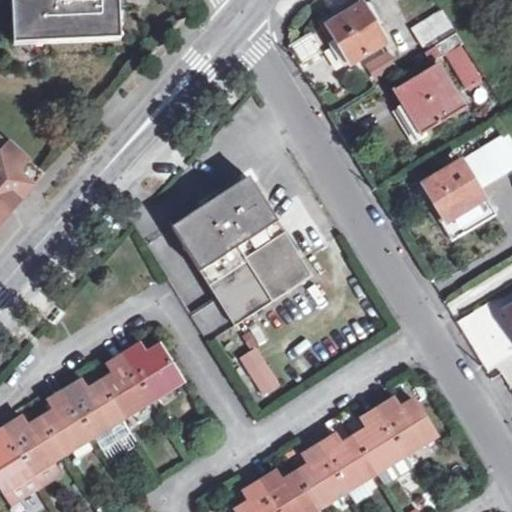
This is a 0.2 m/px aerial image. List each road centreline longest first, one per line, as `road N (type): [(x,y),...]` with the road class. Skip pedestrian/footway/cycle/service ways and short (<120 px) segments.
road 1 (residential): [(240,19),(429,332)]
road 2 (tertiary): [(240,19),(0,283)]
road 3 (residential): [(249,445),(163,304),(46,362),(7,405)]
road 4 (residential): [(249,445),(429,332)]
road 5 (residential): [(429,332),(511,466)]
